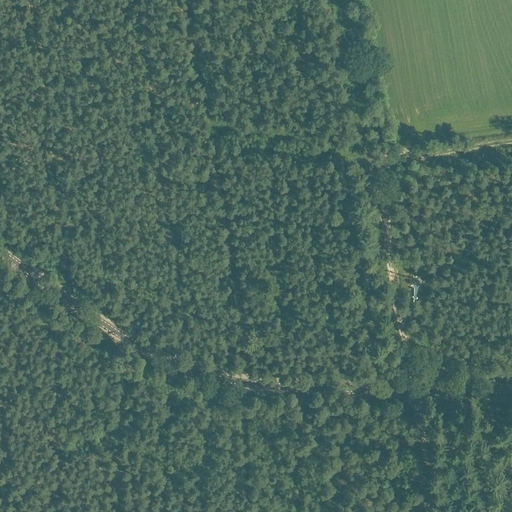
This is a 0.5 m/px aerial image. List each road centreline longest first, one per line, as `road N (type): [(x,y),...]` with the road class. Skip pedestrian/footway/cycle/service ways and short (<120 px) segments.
road 1 (tertiary): [(511,396),(208,377),(100,328),(0,250)]
road 2 (track): [(341,0),(433,511)]
road 3 (track): [(371,161),(511,145)]
